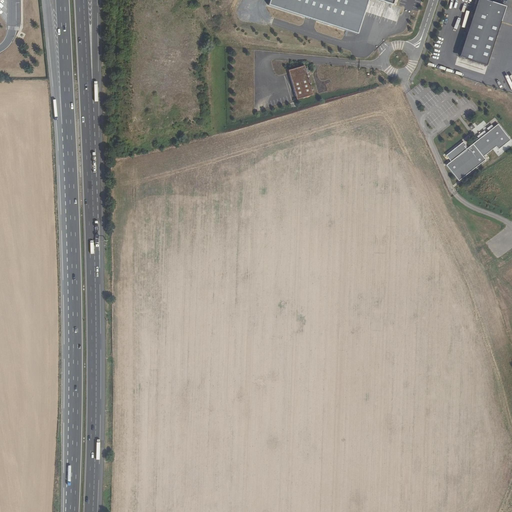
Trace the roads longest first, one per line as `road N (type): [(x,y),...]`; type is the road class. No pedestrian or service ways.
road 1 (motorway): [(90,511),(87,89)]
road 2 (motorway): [(68,128),(70,511)]
road 3 (motorway): [(46,0),(58,112),(68,128)]
road 4 (motorway): [(61,0),(68,128)]
